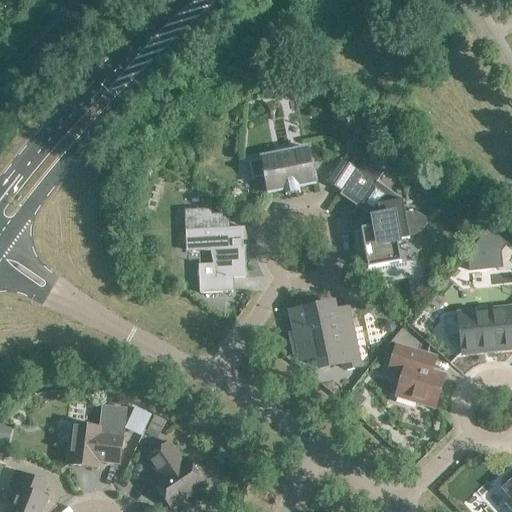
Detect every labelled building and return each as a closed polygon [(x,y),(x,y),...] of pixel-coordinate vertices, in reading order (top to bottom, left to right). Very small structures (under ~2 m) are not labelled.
[(261,159),(261,161),(249,163),(252,179),(263,177),(264,180),(265,179),(268,193),(284,190),(285,196),(300,193),(298,187),(314,184),(307,149),(261,159)] [(357,170),(341,160),(326,183),(341,193),(357,170)] [(376,183),(357,170),(341,193),(339,196),(359,209),(376,183)] [(361,230),(368,269),(401,263),(397,242),(409,240),(402,202),(401,202),(400,199),(376,183),(359,209),(374,219),(374,222),(374,223),(375,227),(361,230)] [(192,210),(193,230),(185,231),(186,251),(215,250),(215,266),(199,266),(201,294),(233,293),(232,279),(245,278),(242,228),(213,230),(212,210),(192,210)] [(488,231),(467,257),(469,272),(502,268),(500,253),(506,245),(488,231)] [(345,369),(358,367),(350,329),(338,332),(333,309),(317,312),(316,308),(292,313),(296,333),(288,334),(292,356),(316,350),(320,368),(344,363),(345,369)] [(457,317),(445,318),(447,338),(459,337),(461,353),(511,347),(511,310),(457,316),(457,317)] [(396,396),(434,408),(444,377),(428,372),(426,368),(429,357),(396,347),(390,365),(398,367),(395,378),(397,382),(400,383),(396,396)] [(73,425),(68,465),(97,469),(97,462),(119,464),(126,409),(100,406),(98,428),(73,425)] [(156,414),(147,432),(157,437),(166,419),(156,414)] [(0,426),(0,442),(5,444),(9,428),(0,426)] [(170,509),(205,486),(194,469),(205,463),(198,453),(182,463),(169,443),(147,458),(157,473),(162,470),(165,474),(153,483),(170,509)] [(41,511),(47,498),(41,496),(46,484),(16,472),(11,485),(18,488),(9,511),(41,511)] [(511,473),(503,482),(508,487),(504,490),(511,499),(506,504),(511,510),(511,473)]
